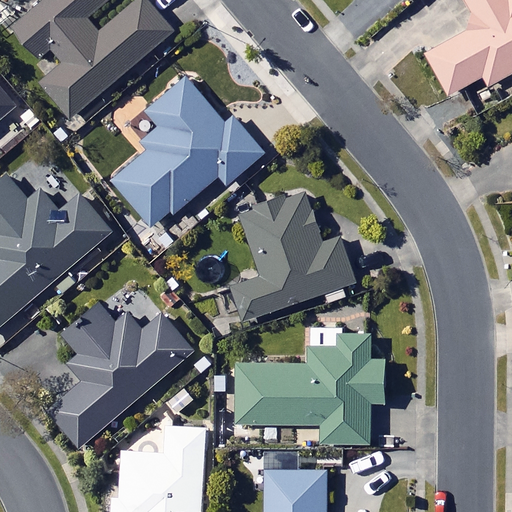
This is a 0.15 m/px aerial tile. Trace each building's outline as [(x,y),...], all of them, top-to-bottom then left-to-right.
[(106,0),(43,0),(13,26),(41,59),(54,49),(64,60),(39,81),(72,119),(176,31),(149,0),(132,0),(98,29),(87,16),(106,0)] [(511,0),(467,0),(479,22),(425,52),(448,94),(483,75),(488,85),(511,72),(511,0)] [(109,180),(148,228),(170,209),(175,215),(222,177),(226,182),(264,151),(232,113),(223,120),(187,76),(147,109),(159,124),(142,138),(150,147),(109,180)] [(0,119),(17,105),(0,85),(0,119)] [(29,200),(7,173),(0,178),(0,324),(112,230),(82,194),(61,212),(42,189),(29,200)] [(320,235),(304,190),(236,214),(257,276),(231,286),(242,319),(354,280),(337,230),(320,235)] [(117,322),(98,301),(62,332),(79,351),(64,364),(80,382),(49,409),(80,445),(193,348),(163,313),(145,328),(130,311),(117,322)] [(372,330),(340,330),(340,345),(307,345),(307,362),(235,362),(235,425),(322,425),(322,440),(369,440),(369,403),(385,403),(385,357),(372,357),(372,330)] [(203,511),(206,426),(168,425),(167,451),(123,449),(122,494),(113,494),(111,511),(203,511)] [(326,511),(327,468),(266,468),(266,511),(326,511)]
